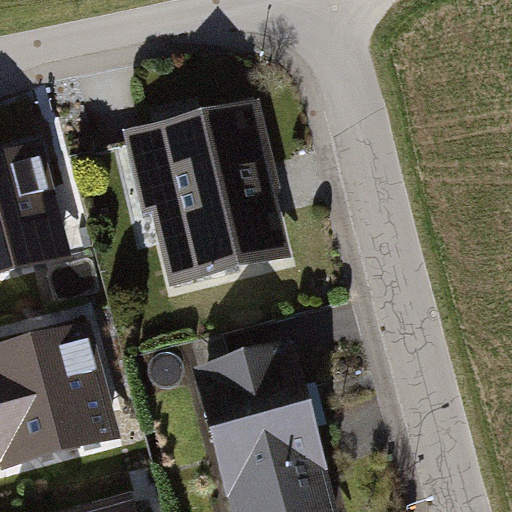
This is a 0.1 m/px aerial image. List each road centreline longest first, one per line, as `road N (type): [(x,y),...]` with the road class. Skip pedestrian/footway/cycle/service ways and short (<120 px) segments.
road 1 (residential): [(333,0),(470,511)]
road 2 (residential): [(0,60),(298,0)]
